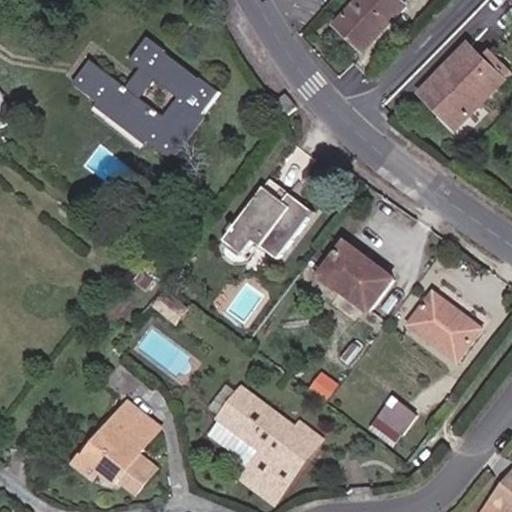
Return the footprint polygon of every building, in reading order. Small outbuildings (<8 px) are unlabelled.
[(398,26),(401,30),(428,0),(391,0),(368,26),(385,41),(398,26)] [(428,0),(401,30),(408,36),(439,1),(437,0),(428,0)] [(385,41),(388,44),(401,30),(398,26),(385,41)] [(388,44),(396,51),(408,36),(401,30),(388,44)] [(146,66),(132,83),(95,53),(76,74),(174,154),(226,88),(154,32),(134,56),(146,66)] [(429,118),(443,133),(486,89),(460,64),(465,59),(454,48),(410,91),(434,114),(429,118)] [(486,89),(490,85),(465,59),(460,64),(486,89)] [(429,118),(434,114),(410,91),(406,96),(429,118)] [(283,206),(268,191),(227,243),(245,258),(257,244),(279,261),(314,216),(292,196),(283,206)] [(316,279),(366,318),(396,281),(344,242),(316,279)] [(477,330),(429,293),(402,330),(453,366),(477,330)] [(292,444),(302,431),(245,388),(224,416),(268,449),(247,477),(278,501),(311,458),(292,444)] [(143,447),(156,430),(126,408),(118,419),(129,428),(125,434),(143,447)] [(376,434),(396,449),(409,430),(390,415),(376,434)] [(136,456),(143,447),(125,434),(129,428),(118,419),(84,460),(103,475),(115,484),(119,480),(135,493),(153,469),(136,456)] [(292,444),(311,458),(325,441),(306,426),(302,431),(292,444)] [(396,449),(414,462),(428,444),(409,430),(396,449)] [(96,483),(103,475),(84,460),(81,458),(74,467),(96,483)] [(511,511),(511,486),(507,482),(481,511),(511,511)]
